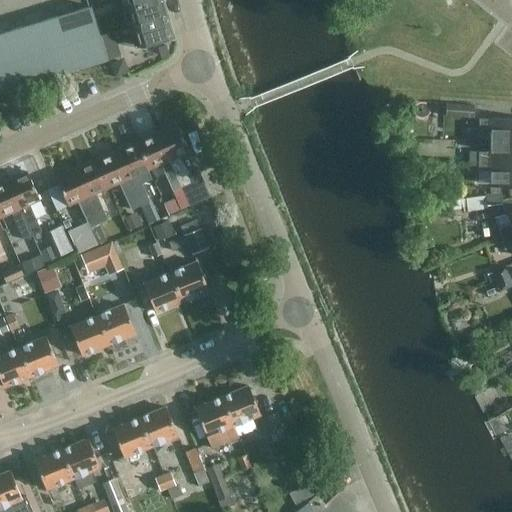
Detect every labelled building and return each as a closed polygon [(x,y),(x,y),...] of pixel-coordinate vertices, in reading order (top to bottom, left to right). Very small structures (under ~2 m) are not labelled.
[(120,0),(134,49),(154,44),(173,38),(162,0),(120,0)] [(101,36),(92,6),(0,33),(0,92),(117,57),(111,33),(101,36)] [(446,117),(474,119),(475,106),(447,104),(446,117)] [(511,140),(511,119),(479,119),(479,129),(491,129),(491,141),(511,140)] [(199,170),(179,157),(189,152),(177,124),(158,132),(182,188),(190,206),(211,197),(199,170)] [(182,188),(158,132),(137,141),(149,170),(161,165),(173,192),(182,188)] [(511,161),(511,140),(491,141),(490,152),(469,152),(469,162),(511,161)] [(140,206),(150,202),(142,185),(152,180),(148,171),(149,170),(137,141),(116,151),(140,206)] [(132,210),(140,206),(116,151),(95,160),(108,188),(120,183),(132,210)] [(97,193),(108,188),(95,160),(74,169),(99,224),(109,220),(97,193)] [(511,183),(511,161),(469,162),(469,171),(490,171),(490,183),(511,183)] [(90,228),(99,224),(74,169),(56,177),(69,208),(79,203),(84,214),(90,228)] [(36,218),(30,205),(41,200),(28,172),(8,181),(33,236),(42,232),(36,218)] [(24,240),(33,236),(8,181),(0,184),(0,217),(0,218),(12,213),(24,240)] [(182,188),(173,192),(181,210),(190,206),(182,188)] [(467,198),(468,210),(488,207),(486,195),(467,198)] [(504,205),(504,196),(489,196),(489,206),(504,205)] [(160,219),(156,211),(144,216),(148,225),(160,219)] [(511,212),(509,214),(496,217),(502,238),(511,235),(511,212)] [(143,225),(137,213),(124,218),(130,231),(143,225)] [(185,235),(201,228),(197,219),(181,226),(185,235)] [(168,221),(152,228),(158,241),(174,234),(168,221)] [(99,224),(90,228),(93,234),(98,245),(106,241),(99,224)] [(74,250),(64,228),(52,233),(61,255),(74,250)] [(185,236),(193,255),(209,248),(201,229),(185,236)] [(98,245),(93,234),(73,242),(79,254),(98,245)] [(511,235),(502,238),(505,249),(511,247),(511,235)] [(174,250),(187,245),(184,236),(171,242),(174,250)] [(98,248),(106,267),(109,275),(123,269),(112,242),(98,248)] [(162,254),(157,243),(148,246),(153,258),(162,254)] [(58,261),(52,246),(41,251),(47,266),(58,261)] [(89,274),(106,267),(98,248),(81,255),(89,274)] [(182,301),(210,290),(198,262),(171,273),(182,301)] [(496,282),(511,274),(511,264),(487,275),(491,284),(496,282)] [(2,273),(7,284),(24,276),(20,265),(2,273)] [(53,267),(37,273),(45,294),(61,287),(53,267)] [(156,312),(182,301),(171,273),(144,284),(156,312)] [(511,274),(496,282),(500,291),(511,286),(511,274)] [(76,288),(82,302),(89,299),(84,285),(76,288)] [(124,337),(136,333),(124,304),(97,316),(109,344),(112,343),(114,348),(116,349),(125,345),(126,343),(124,337)] [(7,316),(13,330),(18,328),(13,314),(7,316)] [(82,355),(109,344),(97,316),(70,327),(82,355)] [(9,331),(4,318),(0,319),(0,332),(1,335),(9,331)] [(32,375),(58,365),(47,336),(20,347),(32,375)] [(466,346),(471,354),(481,349),(476,340),(466,346)] [(0,373),(5,386),(32,375),(20,347),(0,355),(0,373)] [(222,397),(234,426),(261,415),(249,386),(222,397)] [(239,438),(234,426),(222,397),(195,408),(207,437),(207,436),(212,449),(239,438)] [(151,446),(178,435),(166,407),(139,418),(151,446)] [(283,431),(277,413),(260,419),(267,437),(283,431)] [(124,457),(151,446),(139,418),(113,429),(124,457)] [(73,478),(100,467),(88,439),(62,449),(73,478)] [(245,449),(253,468),(264,463),(256,444),(245,449)] [(185,452),(200,486),(209,482),(195,448),(185,452)] [(46,489),(73,478),(62,449),(35,460),(46,489)] [(237,458),(241,470),(251,466),(246,454),(237,458)] [(206,468),(222,508),(234,503),(218,463),(206,468)] [(22,498),(11,470),(0,474),(0,511),(33,511),(26,496),(22,498)] [(162,475),(168,488),(176,485),(170,472),(162,475)] [(167,488),(168,488),(162,475),(155,478),(160,491),(167,488)] [(128,511),(115,479),(103,484),(114,511),(128,511)] [(168,488),(167,488),(172,501),(184,496),(179,484),(176,485),(168,488)] [(294,491),(299,502),(315,495),(310,484),(294,491)] [(85,506),(87,511),(95,511),(92,503),(85,506)]
